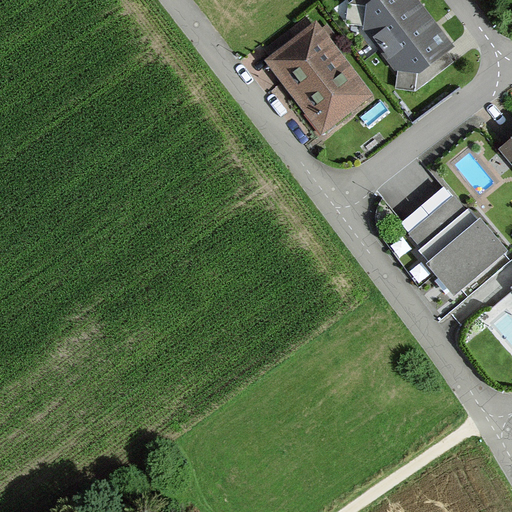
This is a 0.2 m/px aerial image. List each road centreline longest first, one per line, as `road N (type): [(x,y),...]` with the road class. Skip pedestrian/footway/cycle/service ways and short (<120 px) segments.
road 1 (residential): [(333,205),(491,422)]
road 2 (residential): [(175,0),(333,205)]
road 3 (residential): [(510,70),(333,205)]
